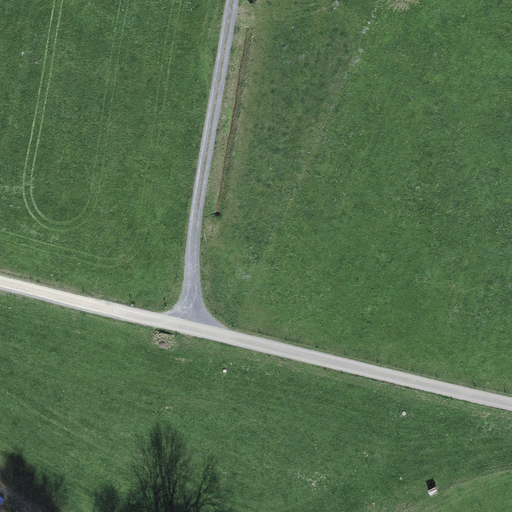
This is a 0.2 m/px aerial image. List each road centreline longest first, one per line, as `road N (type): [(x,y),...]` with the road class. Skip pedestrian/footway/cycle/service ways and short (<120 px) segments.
road 1 (track): [(511,403),(0,281)]
road 2 (track): [(231,0),(197,201),(189,328)]
